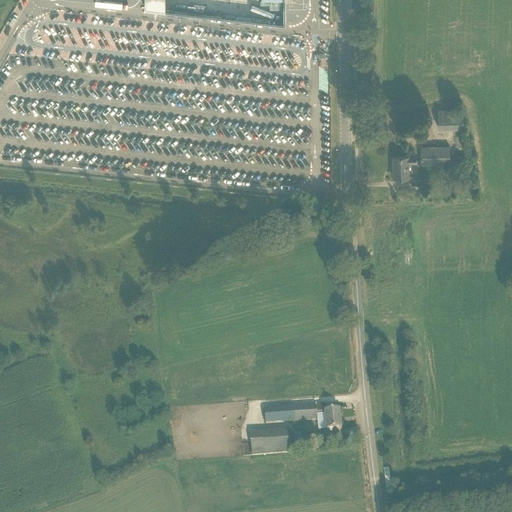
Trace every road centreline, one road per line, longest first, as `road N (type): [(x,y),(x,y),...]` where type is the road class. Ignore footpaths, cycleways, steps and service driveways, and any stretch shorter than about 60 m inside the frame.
road 1 (unclassified): [(380,511),(355,259)]
road 2 (residential): [(350,208),(345,0)]
